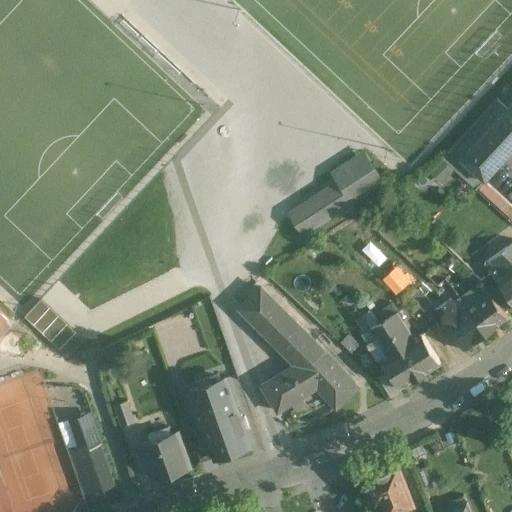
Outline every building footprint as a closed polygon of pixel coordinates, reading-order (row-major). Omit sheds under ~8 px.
[(508,108),(497,98),(484,112),(495,122),(496,121),(508,108)] [(511,103),(508,108),(496,121),(511,135),(511,103)] [(484,112),(443,157),(477,189),(485,179),(462,158),(495,122),(484,112)] [(511,150),(511,135),(496,121),(495,122),(462,158),(485,179),(486,179),(511,150)] [(336,180),(288,212),(304,235),(387,180),(370,154),(365,147),(330,171),(336,180)] [(511,242),(490,258),(506,273),(498,278),(511,296),(511,242)] [(412,279),(397,264),(383,278),(399,293),(412,279)] [(471,271),(465,277),(473,286),(476,284),(481,280),(471,271)] [(507,317),(481,280),(476,284),(484,295),(467,307),(476,320),(472,323),(481,335),(507,317)] [(322,347),(261,286),(240,307),(295,364),(296,364),(322,347)] [(432,304),(419,287),(412,293),(425,310),(432,304)] [(43,296),(27,315),(70,353),(86,335),(43,296)] [(461,311),(451,297),(436,308),(465,347),(481,335),(472,323),(476,320),(467,307),(461,311)] [(0,310),(0,330),(10,320),(0,310)] [(375,316),(368,311),(363,314),(371,326),(380,321),(375,316)] [(414,338),(398,311),(386,318),(402,345),(414,338)] [(380,321),(371,326),(377,337),(387,354),(402,345),(386,318),(380,321)] [(414,338),(402,345),(420,374),(440,362),(423,333),(414,338)] [(377,337),(366,343),(377,360),(382,357),(387,354),(377,337)] [(387,354),(382,357),(392,373),(400,386),(420,374),(402,345),(387,354)] [(322,347),(296,364),(295,364),(262,384),(278,411),(317,387),(336,407),(358,386),(322,347)] [(91,349),(80,354),(84,364),(96,359),(91,349)] [(251,444),(228,373),(184,388),(197,428),(202,426),(206,437),(212,457),(251,444)] [(400,386),(392,373),(385,377),(395,394),(402,390),(400,386)] [(128,400),(115,405),(122,426),(135,422),(128,400)] [(88,413),(71,419),(81,449),(82,450),(99,443),(88,413)] [(170,426),(149,433),(152,440),(144,443),(156,478),(191,466),(178,431),(172,433),(170,426)] [(206,437),(195,441),(201,460),(212,457),(206,437)] [(99,443),(82,450),(81,449),(74,452),(88,492),(113,484),(99,443)] [(390,463),(384,465),(381,470),(367,476),(373,491),(366,494),(370,504),(382,499),(387,511),(397,511),(396,510),(414,503),(398,463),(396,464),(390,463)] [(469,511),(463,495),(447,502),(451,511),(469,511)]
